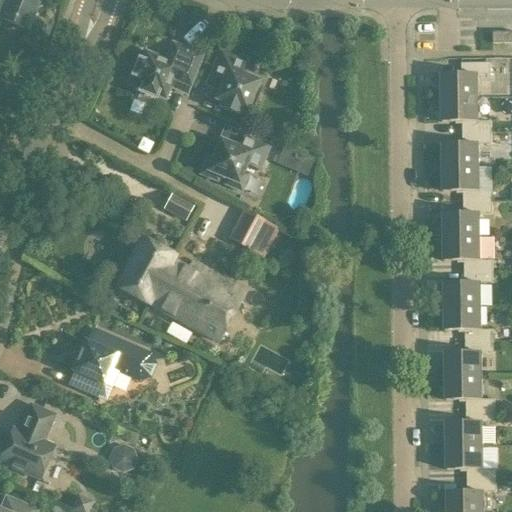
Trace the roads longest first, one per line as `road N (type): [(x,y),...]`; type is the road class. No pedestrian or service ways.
road 1 (residential): [(405,511),(396,0)]
road 2 (tertiary): [(0,233),(97,0)]
